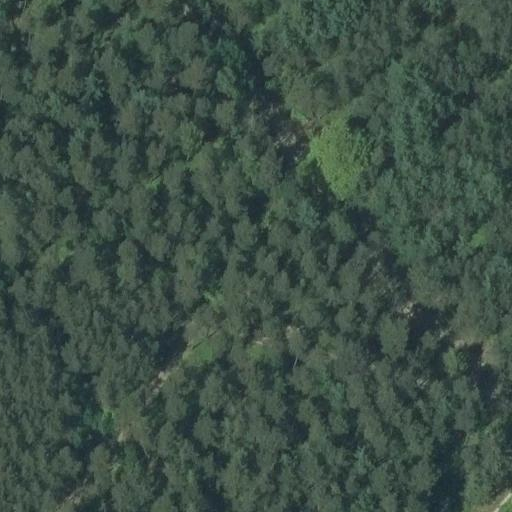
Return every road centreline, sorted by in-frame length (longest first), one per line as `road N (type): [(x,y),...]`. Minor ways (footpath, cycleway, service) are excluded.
road 1 (track): [(511,425),(423,330),(185,0)]
road 2 (track): [(479,395),(237,332),(202,330),(181,339),(58,511)]
